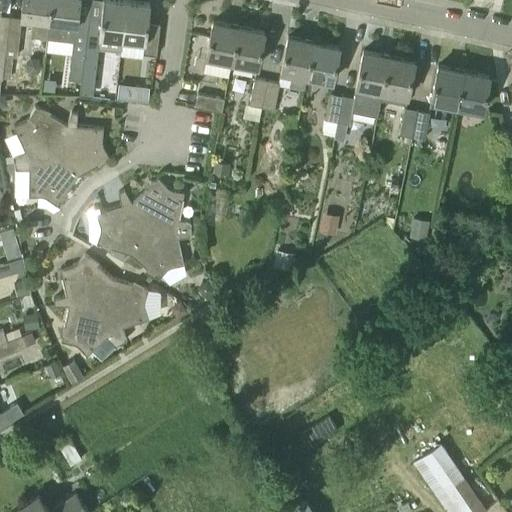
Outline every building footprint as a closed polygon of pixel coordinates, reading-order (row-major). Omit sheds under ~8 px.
[(51,0),(22,0),(20,19),(33,21),(31,36),(47,38),(51,0)] [(80,0),(51,0),(47,38),(73,41),(69,79),(82,81),(84,60),(87,34),(89,21),(78,20),(80,0)] [(89,21),(87,34),(86,47),(84,60),(97,61),(99,49),(100,37),(122,40),(127,1),(114,0),(103,0),(101,17),(89,16),(89,21)] [(150,4),(127,1),(122,40),(144,42),(143,54),(156,56),(160,24),(148,22),(150,4)] [(6,56),(10,25),(10,24),(0,22),(0,79),(1,80),(2,79),(3,79),(6,56)] [(213,22),(206,58),(231,63),(238,27),(213,22)] [(10,24),(10,25),(6,56),(17,57),(21,25),(10,24)] [(238,27),(231,63),(257,68),(264,32),(238,27)] [(306,78),(313,42),(288,37),(280,73),(291,76),(289,87),(304,90),(306,78)] [(339,47),(313,42),(306,78),(332,83),(339,47)] [(363,52),(354,97),(354,98),(352,111),(377,116),(380,99),(388,57),(363,52)] [(414,62),(388,57),(380,99),(406,104),(414,62)] [(438,66),(431,103),(456,108),(463,71),(438,66)] [(463,71),(456,108),(482,113),(489,76),(463,71)] [(261,107),(266,80),(255,78),(249,105),(261,107)] [(280,83),(266,80),(261,107),(274,110),(280,83)] [(149,86),(136,85),(134,100),(147,102),(149,86)] [(324,119),(336,122),(341,95),(330,93),(324,119)] [(197,94),(195,107),(222,112),(224,99),(197,94)] [(341,95),(336,122),(349,124),(352,111),(354,98),(354,97),(341,95)] [(58,153),(67,125),(36,107),(29,118),(26,121),(14,126),(25,151),(14,156),(15,162),(58,153)] [(411,136),(417,110),(404,107),(399,134),(411,136)] [(417,110),(411,136),(424,139),(429,112),(417,110)] [(71,111),(67,125),(58,153),(78,176),(110,158),(103,146),(103,142),(104,128),(77,126),(78,113),(71,111)] [(511,126),(502,128),(506,156),(511,154),(511,126)] [(78,176),(58,153),(15,162),(16,170),(29,169),(29,197),(42,197),(46,198),(57,206),(78,176)] [(12,155),(3,156),(4,163),(14,161),(12,155)] [(215,160),(212,172),(228,175),(230,163),(215,160)] [(168,188),(158,178),(131,203),(147,228),(191,228),(190,222),(178,219),(184,193),(171,190),(168,188)] [(101,231),(97,244),(132,255),(147,228),(131,203),(124,190),(118,194),(122,206),(96,214),(100,227),(101,231)] [(338,215),(324,212),(320,230),(335,233),(338,215)] [(201,216),(194,214),(192,226),(198,227),(201,216)] [(412,217),(409,237),(426,240),(429,220),(412,217)] [(191,228),(147,228),(132,255),(159,280),(168,270),(171,268),(184,265),(178,238),(191,236),(191,228)] [(5,249),(7,258),(21,254),(19,245),(5,249)] [(292,270),(295,253),(276,250),(273,266),(292,270)] [(98,305),(113,279),(86,255),(77,265),(73,267),(60,270),(66,296),(53,299),(54,306),(68,305),(98,305)] [(20,277),(27,274),(23,258),(0,264),(0,276),(18,271),(20,277)] [(17,296),(30,292),(27,278),(13,281),(17,296)] [(148,290),(113,279),(98,305),(121,343),(127,340),(122,328),(149,319),(144,307),(144,303),(148,290)] [(203,296),(213,291),(207,281),(197,286),(203,296)] [(171,307),(177,317),(186,311),(180,301),(171,307)] [(121,343),(98,305),(68,305),(60,342),(74,345),(77,346),(86,356),(106,338),(115,347),(121,343)] [(25,330),(39,328),(37,313),(23,314),(25,330)] [(7,341),(21,336),(18,329),(4,334),(7,341)] [(32,332),(22,336),(25,346),(36,342),(32,332)] [(21,336),(7,341),(0,343),(0,356),(25,347),(21,336)] [(62,366),(72,382),(84,375),(74,359),(62,366)] [(55,362),(45,365),(50,378),(60,374),(55,362)] [(0,427),(23,413),(17,402),(0,413),(0,427)] [(329,415),(301,433),(310,448),(339,430),(329,415)] [(56,443),(69,466),(82,459),(68,436),(56,443)] [(414,454),(447,511),(478,511),(482,510),(442,439),(414,454)] [(89,511),(75,492),(50,510),(39,493),(10,511),(89,511)] [(280,511),(314,511),(305,496),(280,511)]
